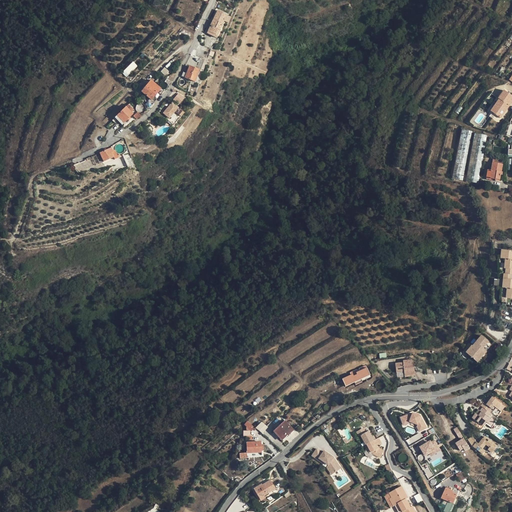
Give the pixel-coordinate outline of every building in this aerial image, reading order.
[(218,10),(213,20),(215,21),(212,26),(210,26),(207,33),(217,38),(220,30),(219,30),(227,15),(218,10)] [(181,76),(185,78),(195,82),(199,70),(200,71),(204,60),(200,58),(196,69),(190,66),(187,73),(183,72),(181,76)] [(126,77),(137,66),(133,61),(122,72),(126,77)] [(161,89),(151,80),(141,92),(152,100),(156,95),(154,94),(157,91),(158,93),(161,89)] [(492,110),(502,117),(511,102),(511,95),(504,90),(498,98),(500,99),(492,110)] [(178,93),(173,100),(179,105),(185,97),(178,93)] [(172,102),(163,113),(169,118),(168,120),(174,125),(184,113),(178,108),(172,102)] [(118,112),(115,114),(117,116),(124,123),(133,114),(131,113),(134,110),(128,105),(124,109),(123,107),(119,110),(121,112),(120,113),(119,113),(118,112)] [(117,116),(115,118),(122,125),(124,123),(117,116)] [(461,129),(452,179),(463,181),(472,132),(461,129)] [(474,133),(465,181),(478,184),(487,136),(474,133)] [(111,148),(100,153),(104,162),(113,157),(114,160),(118,158),(115,151),(115,150),(113,151),(111,148)] [(499,180),(501,172),(503,160),(493,158),(490,171),(487,170),(486,177),(490,178),(499,180)] [(506,269),(505,274),(511,275),(511,274),(511,260),(511,258),(511,250),(501,249),(500,258),(505,259),(504,268),(506,269)] [(505,274),(503,274),(502,288),(507,288),(506,293),(510,293),(509,298),(511,298),(511,279),(511,280),(511,275),(505,274)] [(473,346),(472,346),(466,353),(477,362),(484,353),(481,351),(483,348),(489,341),(482,336),(473,346)] [(403,363),(396,364),(396,370),(404,369),(404,371),(405,377),(411,376),(410,373),(415,373),(414,360),(403,361),(403,363)] [(346,385),(371,375),(366,365),(350,372),(351,374),(343,378),(346,385)] [(484,403),(481,406),(483,407),(489,412),(490,410),(492,409),(494,411),(496,408),(501,411),(505,406),(492,397),(490,400),(487,405),(486,404),(484,403)] [(475,414),(472,418),(483,426),(486,422),(492,427),(496,422),(491,418),(489,417),(491,414),(489,412),(483,407),(480,411),(481,412),(478,416),(475,414)] [(414,413),(401,417),(404,426),(410,424),(410,422),(418,425),(418,427),(420,432),(428,428),(422,416),(414,413)] [(483,431),(483,426),(472,418),(469,422),(480,430),(483,431)] [(293,430),(285,421),(280,426),(275,431),(282,438),(286,434),(285,433),(287,432),(289,434),(293,430)] [(262,423),(256,428),(262,433),(267,427),(262,423)] [(457,427),(453,429),(459,438),(463,436),(457,427)] [(366,445),(367,444),(374,441),(372,437),(369,431),(365,433),(362,429),(357,432),(359,436),(361,435),(366,445)] [(275,431),(274,430),(273,432),(282,441),(283,440),(282,438),(275,431)] [(200,434),(190,441),(194,447),(204,440),(200,434)] [(497,446),(486,438),(484,440),(483,438),(479,444),(477,442),(473,437),(468,440),(472,446),(482,454),(485,451),(482,449),(486,444),(490,447),(488,449),(492,453),(497,446)] [(374,441),(367,444),(369,448),(371,453),(372,452),(373,454),(380,458),(384,451),(381,449),(379,448),(378,446),(379,446),(382,444),(379,438),(376,440),(374,441)] [(464,439),(456,444),(460,450),(463,448),(465,451),(470,448),(464,439)] [(432,442),(431,440),(420,447),(426,456),(431,453),(432,456),(441,450),(435,440),(432,442)] [(261,442),(246,443),(247,453),(239,453),(240,459),(247,458),(247,453),(262,452),(262,451),(261,444),(261,442)] [(317,449),(312,456),(323,464),(324,462),(328,465),(334,473),(341,468),(336,460),(335,460),(333,459),(334,457),(324,451),(323,453),(317,449)] [(215,473),(206,467),(202,474),(210,480),(215,473)] [(460,472),(456,475),(461,482),(465,479),(460,472)] [(262,484),(254,489),(260,499),(265,496),(276,489),(271,480),(263,485),(262,484)] [(402,486),(389,493),(392,498),(389,499),(393,506),(395,505),(398,504),(402,511),(415,511),(413,506),(410,507),(406,499),(404,495),(406,494),(402,486)] [(446,489),(446,488),(442,498),(448,501),(443,511),(445,511),(448,511),(457,495),(459,491),(454,489),(453,491),(451,490),(446,489)] [(260,499),(254,489),(252,490),(259,503),(261,501),(260,499)]
